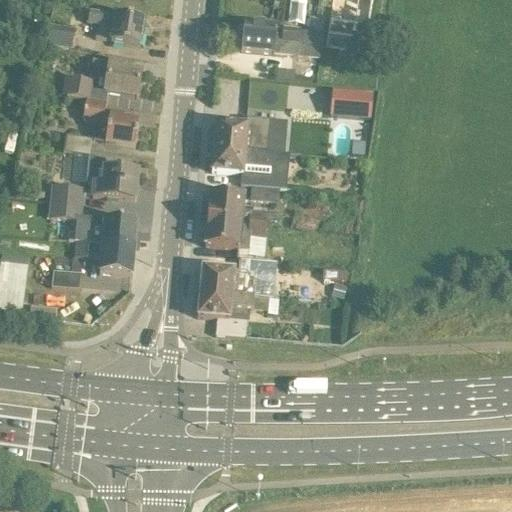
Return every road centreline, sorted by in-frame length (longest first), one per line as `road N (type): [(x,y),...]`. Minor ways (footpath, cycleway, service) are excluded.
road 1 (primary): [(161,450),(511,441)]
road 2 (primary): [(511,390),(165,395)]
road 3 (tertiary): [(166,293),(192,0)]
road 4 (primary): [(133,392),(0,375)]
road 5 (primary): [(0,428),(120,446)]
